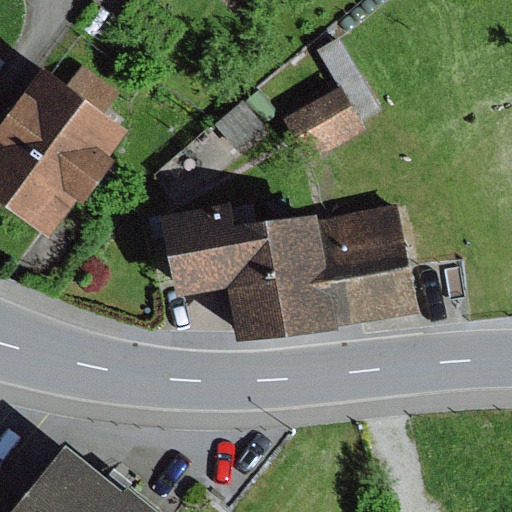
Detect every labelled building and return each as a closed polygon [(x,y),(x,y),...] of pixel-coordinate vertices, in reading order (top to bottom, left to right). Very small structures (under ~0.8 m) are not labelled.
[(185,29),(145,0),(133,0),(119,19),(166,54),(185,29)] [(45,69),(0,128),(0,201),(49,238),(78,201),(84,205),(118,160),(112,156),(130,133),(45,69)] [(366,129),(340,86),(283,121),(310,164),(366,129)] [(230,204),(162,217),(175,298),(226,290),(237,343),(339,331),(339,327),(420,313),(398,204),(317,219),(317,215),(234,225),(230,204)] [(136,482),(78,434),(14,511),(184,511),(140,477),(136,482)]
